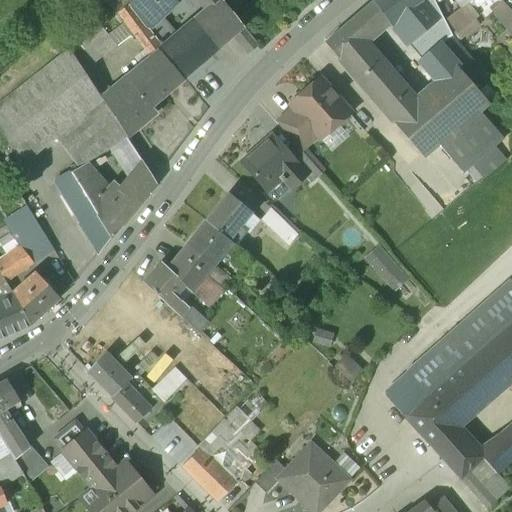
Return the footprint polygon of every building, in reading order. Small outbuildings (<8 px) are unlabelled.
[(133,0),(104,0),(116,14),(128,5),(133,0)] [(133,0),(128,5),(148,31),(160,19),(176,3),(173,0),(133,0)] [(221,1),(220,0),(198,0),(208,12),(221,1)] [(373,2),(338,32),(353,49),(339,61),(422,156),(437,144),(462,174),(471,166),(483,179),(505,160),(494,147),(503,139),(477,109),(486,102),(458,69),(439,48),(452,37),(444,22),(432,0),(421,0),(422,1),(420,3),(423,12),(397,32),(422,62),(421,63),(438,83),(415,102),(384,66),(384,65),(363,41),(386,21),(373,2)] [(375,0),(373,2),(386,21),(391,28),(392,27),(397,32),(423,12),(420,3),(422,1),(421,0),(375,0)] [(470,0),(481,13),(490,5),(496,0),(470,0)] [(511,13),(503,4),(499,0),(496,0),(490,5),(511,28),(511,13)] [(243,29),(221,1),(208,12),(230,39),(233,38),(243,29)] [(148,31),(128,5),(116,14),(141,47),(153,37),(148,31)] [(463,6),(444,22),(452,37),(456,43),(479,25),(463,6)] [(230,39),(208,12),(195,22),(218,50),(230,39)] [(160,19),(148,31),(153,37),(166,26),(160,19)] [(177,38),(166,26),(153,37),(162,50),(159,53),(182,80),(183,79),(218,50),(195,22),(177,38)] [(101,27),(69,51),(83,72),(116,47),(101,27)] [(258,47),(243,29),(233,38),(247,55),(258,47)] [(353,49),(338,32),(324,44),(339,61),(353,49)] [(182,80),(159,53),(162,50),(153,37),(141,47),(145,52),(135,60),(141,68),(128,79),(119,86),(131,100),(138,93),(150,108),(151,107),(152,106),(162,98),(172,90),(171,90),(181,81),(182,82),(183,80),(183,79),(182,80)] [(69,51),(0,105),(0,132),(22,165),(53,140),(102,100),(101,99),(100,97),(83,72),(69,51)] [(138,93),(131,100),(119,86),(128,79),(127,78),(101,99),(102,100),(126,138),(156,113),(151,107),(150,108),(138,93)] [(349,113),(319,80),(291,105),(294,109),(317,136),(329,125),(332,128),(349,113)] [(102,100),(53,140),(71,173),(87,164),(126,138),(102,100)] [(294,109),(277,124),(297,147),(300,151),(317,136),(294,109)] [(271,137),(242,163),(267,191),(280,180),(282,183),(284,181),(291,189),(304,177),(305,176),(288,156),(271,137)] [(300,151),(297,147),(288,156),(305,176),(304,177),(310,184),(321,174),(300,151)] [(14,166),(8,157),(4,160),(10,169),(14,166)] [(71,173),(58,180),(66,192),(77,185),(80,189),(98,176),(87,164),(71,173)] [(153,181),(143,164),(129,183),(143,194),(153,181)] [(109,188),(98,176),(80,189),(89,204),(73,214),(98,255),(111,239),(146,196),(143,194),(129,183),(121,193),(112,185),(109,188)] [(66,192),(61,195),(73,214),(89,204),(80,189),(77,185),(66,192)] [(227,194),(205,222),(234,246),(243,235),(236,230),(250,213),(227,194)] [(40,231),(26,209),(4,223),(15,239),(20,247),(20,248),(32,262),(39,257),(40,260),(54,251),(41,230),(40,231)] [(297,235),(270,209),(260,222),(287,248),(297,235)] [(205,222),(186,245),(213,267),(214,266),(224,253),(231,259),(239,250),(234,246),(205,222)] [(15,239),(1,248),(6,255),(7,255),(20,247),(15,239)] [(213,267),(186,245),(179,254),(206,276),(213,267)] [(375,245),(360,260),(394,293),(410,281),(375,245)] [(20,247),(7,255),(6,255),(0,259),(0,274),(5,283),(32,262),(20,248),(20,247)] [(263,270),(239,250),(231,259),(229,261),(241,271),(238,274),(251,285),(263,270)] [(206,276),(179,254),(167,269),(185,285),(184,286),(191,293),(205,276),(206,276)] [(167,269),(161,263),(143,283),(152,293),(155,295),(179,317),(187,307),(181,302),(179,303),(174,298),(184,286),(185,285),(167,269)] [(232,282),(214,266),(213,267),(206,276),(205,276),(224,292),(227,288),(232,282)] [(59,299),(35,273),(11,294),(13,297),(30,326),(59,299)] [(6,284),(0,287),(0,302),(13,297),(11,294),(6,284)] [(511,286),(501,296),(511,307),(511,286)] [(511,307),(501,296),(468,324),(485,344),(511,321),(511,307)] [(0,302),(0,338),(30,326),(13,297),(0,302)] [(208,324),(188,307),(187,307),(179,317),(198,335),(208,324)] [(511,321),(485,344),(511,372),(511,321)] [(468,324),(386,395),(404,416),(485,344),(468,324)] [(319,325),(305,338),(321,355),(334,342),(319,325)] [(404,416),(403,417),(430,447),(455,426),(511,374),(511,372),(485,344),(404,416)] [(130,379),(105,354),(86,373),(127,415),(141,401),(124,385),(130,379)] [(344,355),(332,367),(348,383),(360,371),(344,355)] [(176,366),(152,390),(161,399),(169,407),(179,397),(172,390),(186,376),(176,366)] [(6,381),(0,384),(0,438),(4,444),(20,434),(4,410),(19,402),(6,381)] [(141,401),(127,415),(136,424),(161,399),(152,390),(141,401)] [(235,407),(197,447),(199,449),(182,467),(217,502),(236,484),(208,455),(211,452),(212,453),(246,418),(235,407)] [(75,423),(55,440),(64,450),(83,434),(75,423)] [(247,424),(227,445),(248,466),(254,460),(243,448),(257,435),(247,424)] [(472,444),(455,426),(430,447),(460,480),(461,479),(483,459),(496,474),(511,459),(511,452),(509,448),(511,444),(511,442),(506,436),(502,440),(501,439),(481,450),(476,441),(472,444)] [(361,447),(348,431),(340,437),(347,446),(353,453),(361,447)] [(64,450),(61,452),(93,491),(95,489),(101,497),(87,508),(90,511),(132,511),(152,497),(132,472),(122,480),(116,473),(118,471),(86,432),(83,434),(64,450)] [(20,434),(4,444),(10,455),(13,460),(13,461),(13,462),(14,461),(29,449),(28,448),(20,434)] [(0,460),(10,455),(4,444),(0,438),(0,460)] [(286,471),(277,480),(278,481),(291,493),(292,492),(314,511),(318,511),(348,481),(330,464),(310,445),(286,471)] [(347,446),(330,464),(348,481),(362,465),(353,453),(347,446)] [(48,469),(29,447),(28,448),(29,449),(14,461),(28,485),(48,469)] [(10,455),(0,460),(0,482),(3,487),(21,476),(13,462),(13,461),(13,460),(10,455)] [(248,466),(237,477),(243,483),(262,464),(256,458),(248,466)] [(484,511),(510,487),(496,474),(483,459),(461,479),(465,483),(466,483),(482,503),(477,507),(481,511),(484,511)] [(275,461),(254,483),(265,494),(278,481),(277,480),(286,471),(275,461)] [(460,480),(450,488),(454,492),(465,483),(461,479),(460,480)] [(465,483),(454,492),(470,511),(471,511),(477,507),(482,503),(466,483),(465,483)] [(453,511),(443,499),(430,509),(432,511),(453,511)] [(432,511),(430,509),(424,502),(409,511),(432,511)]
